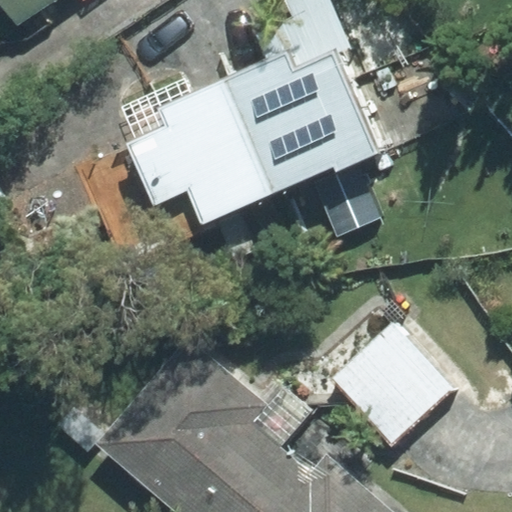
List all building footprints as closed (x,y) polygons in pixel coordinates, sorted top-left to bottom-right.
[(6,0),(18,18),(46,0),(6,0)] [(408,17),(348,41),(364,81),(424,58),(408,17)] [(213,214),(345,156),(350,166),(388,149),(343,43),(303,60),(296,45),(170,101),(178,119),(138,136),(166,197),(200,183),(213,214)] [(229,248),(258,239),(250,213),(221,222),(229,248)] [(396,442),(457,387),(394,318),(333,373),(396,442)] [(222,511),(279,446),(311,408),(284,385),(268,404),(187,335),(96,441),(178,511),(222,511)] [(84,448),(100,431),(76,408),(60,426),(84,448)] [(395,511),(327,454),(311,473),(279,446),(222,511),(395,511)]
